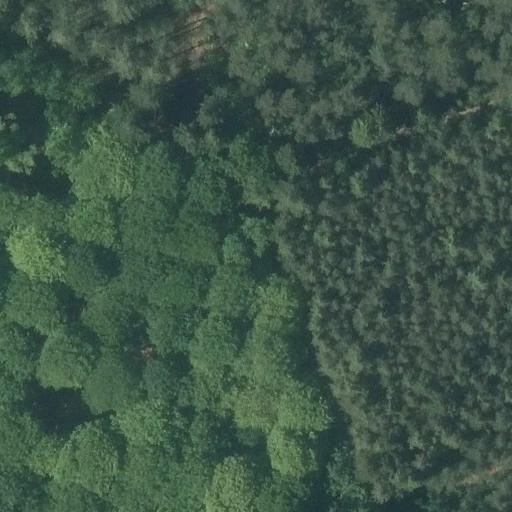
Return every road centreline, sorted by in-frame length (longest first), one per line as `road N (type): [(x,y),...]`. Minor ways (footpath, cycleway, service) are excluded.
road 1 (track): [(225,0),(394,478)]
road 2 (track): [(284,167),(0,99)]
road 3 (track): [(394,478),(511,424)]
